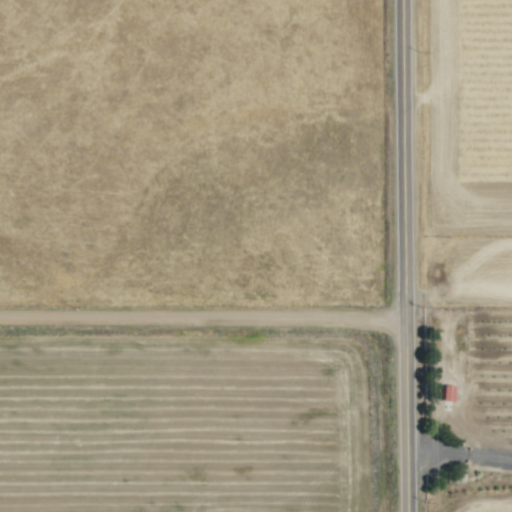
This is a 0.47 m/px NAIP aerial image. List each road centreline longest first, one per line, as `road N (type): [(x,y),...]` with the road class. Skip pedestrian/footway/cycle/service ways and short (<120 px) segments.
road 1 (secondary): [(410,511),(403,0)]
road 2 (residential): [(0,317),(406,321)]
